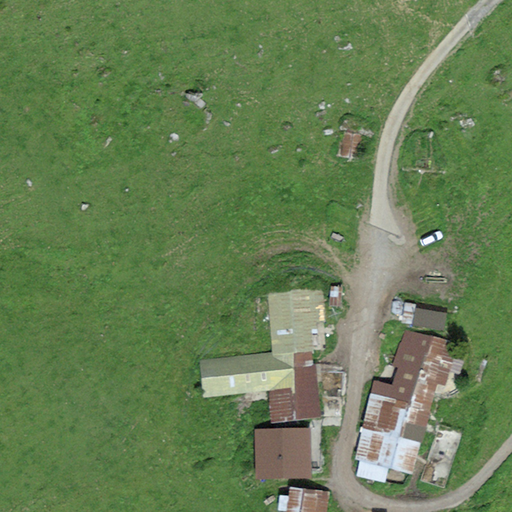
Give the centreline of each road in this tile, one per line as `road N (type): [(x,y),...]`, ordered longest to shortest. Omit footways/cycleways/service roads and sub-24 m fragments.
road 1 (unclassified): [(511,444),(453,501),(422,507),(362,496),(344,474),(380,229)]
road 2 (track): [(380,229),(393,119),(418,79),(494,0)]
